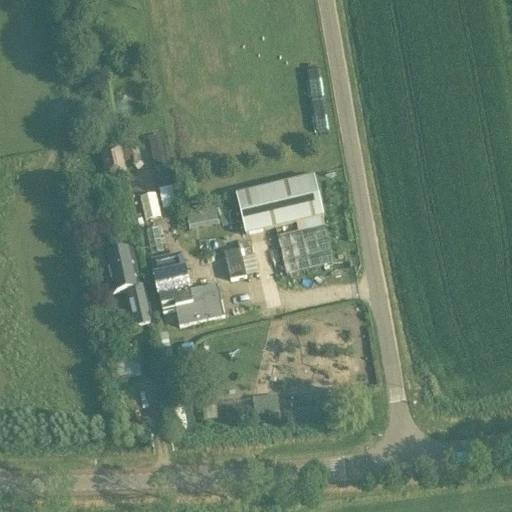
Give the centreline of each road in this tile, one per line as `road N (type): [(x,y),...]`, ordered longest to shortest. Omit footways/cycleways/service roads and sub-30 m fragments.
road 1 (unclassified): [(406,460),(325,0)]
road 2 (tertiary): [(406,460),(267,474),(0,483)]
